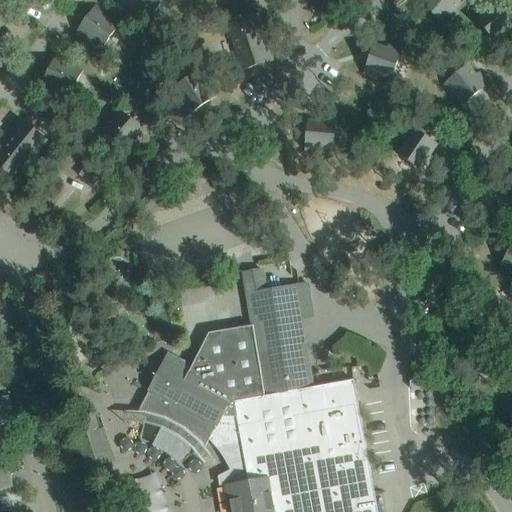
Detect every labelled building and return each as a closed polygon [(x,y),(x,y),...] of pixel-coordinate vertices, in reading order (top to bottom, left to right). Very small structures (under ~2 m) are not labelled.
[(142,5),(153,14),(164,0),(129,0),(139,8),(142,5)] [(428,0),(424,6),(448,26),(459,13),(456,11),(465,0),(464,0),(428,0)] [(476,19),(493,40),(511,25),(511,16),(500,1),(476,19)] [(74,35),(100,53),(120,25),(95,6),(74,35)] [(235,58),(239,71),(275,60),(260,12),(223,24),(227,38),(231,37),(238,57),(235,58)] [(379,76),(392,80),(403,48),(389,43),(389,46),(375,42),(364,75),(378,80),(379,76)] [(41,89),(68,102),(83,71),(69,65),(71,62),(58,55),(41,89)] [(455,95),(464,105),(491,84),(480,71),(478,73),(470,64),(443,87),(452,98),(455,95)] [(170,91),(188,116),(219,95),(210,82),(207,84),(199,71),(170,91)] [(98,131),(126,156),(147,133),(120,109),(110,121),(108,119),(98,131)] [(305,152),(321,153),(321,151),(333,152),(335,118),(322,117),(321,120),(308,119),(305,152)] [(0,167),(19,182),(50,141),(20,119),(11,131),(12,132),(1,147),(0,146),(0,167)] [(397,153),(425,173),(436,159),(431,155),(438,146),(412,126),(403,138),(406,141),(397,153)] [(80,175),(95,186),(103,177),(88,165),(80,175)] [(511,246),(500,269),(511,275),(509,279),(511,280),(511,246)] [(378,511),(355,381),(311,388),(299,318),(311,316),(306,284),(263,291),(259,270),(244,272),(253,326),(210,333),(192,367),(168,354),(138,412),(145,412),(166,418),(184,428),(200,441),(205,447),(209,439),(215,445),(222,455),(227,462),(231,470),(218,477),(220,486),(224,485),(228,511),(378,511)] [(0,431),(14,428),(8,398),(0,400),(0,431)] [(92,414),(71,421),(78,442),(88,469),(101,465),(109,462),(107,458),(113,456),(104,430),(98,432),(92,414)]
